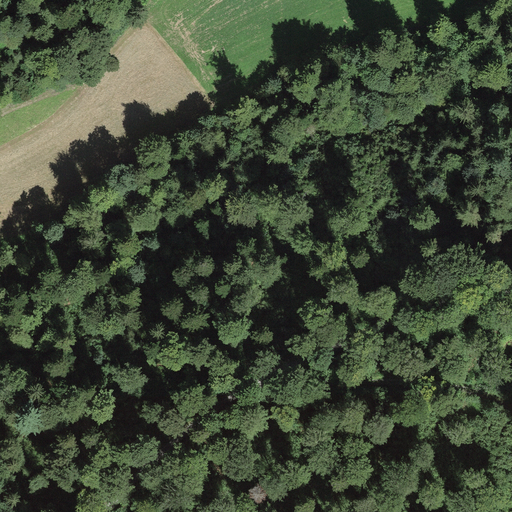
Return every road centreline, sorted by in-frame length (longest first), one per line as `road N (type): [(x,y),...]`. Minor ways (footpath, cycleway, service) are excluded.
road 1 (track): [(103,511),(157,455),(250,385),(276,398),(342,383),(426,381),(511,405)]
road 2 (track): [(511,289),(438,303),(250,385)]
